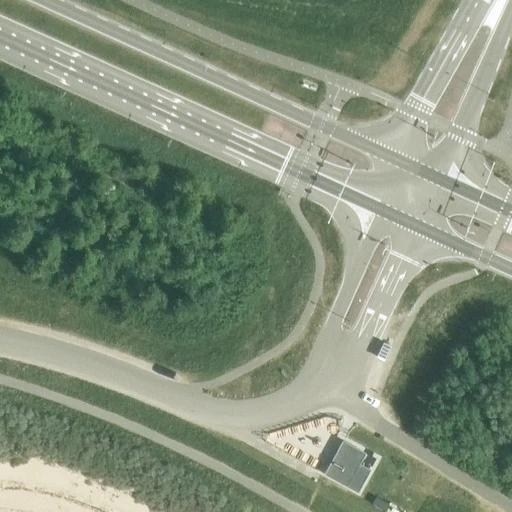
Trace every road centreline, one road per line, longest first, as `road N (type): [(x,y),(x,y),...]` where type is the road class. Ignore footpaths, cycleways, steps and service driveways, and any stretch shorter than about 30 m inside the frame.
road 1 (primary): [(0,36),(382,212)]
road 2 (primary): [(401,163),(39,0)]
road 3 (unclassified): [(0,345),(230,417),(264,414),(320,386)]
road 4 (unclassified): [(320,386),(358,349),(420,228)]
road 5 (secondary): [(440,180),(511,7)]
road 6 (unclassified): [(382,212),(328,334),(320,386)]
road 7 (secondary): [(480,0),(401,163)]
